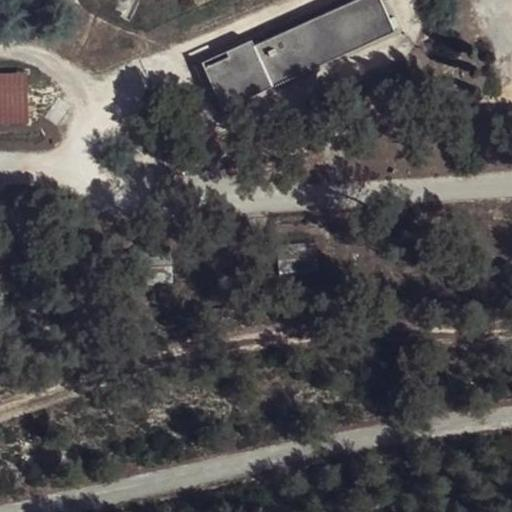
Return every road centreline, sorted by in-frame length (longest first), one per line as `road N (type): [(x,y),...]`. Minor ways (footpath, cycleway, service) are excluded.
road 1 (track): [(0,422),(107,380),(269,343),(511,323)]
road 2 (unclassified): [(511,183),(0,193)]
road 3 (unclassified): [(26,511),(306,448),(511,421)]
road 4 (track): [(0,47),(25,50),(74,83),(90,119),(85,192)]
